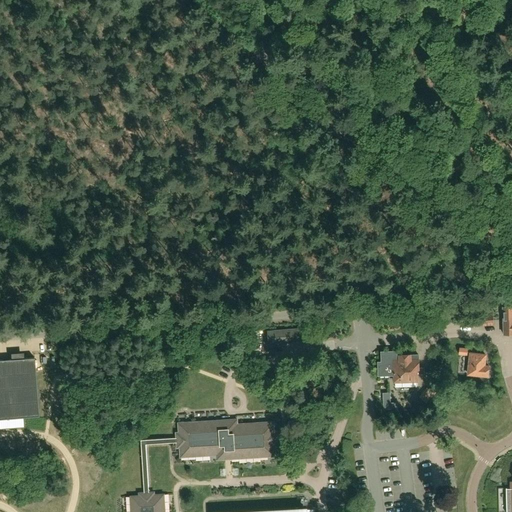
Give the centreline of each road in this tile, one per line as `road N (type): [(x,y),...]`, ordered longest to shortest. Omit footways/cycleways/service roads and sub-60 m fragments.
road 1 (unclassified): [(0,336),(361,312)]
road 2 (track): [(350,140),(497,242)]
road 3 (residential): [(506,339),(469,333),(366,343)]
road 4 (unclassified): [(361,312),(494,299)]
road 5 (residential): [(491,453),(451,430),(369,449)]
road 6 (residential): [(0,434),(58,444),(73,468),(71,511)]
